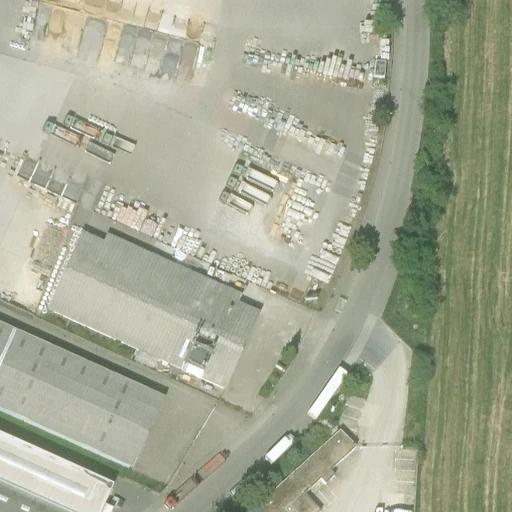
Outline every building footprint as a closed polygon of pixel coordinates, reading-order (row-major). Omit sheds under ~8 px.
[(80,239),(47,312),(136,352),(131,363),(151,371),(156,360),(224,391),(257,318),(235,308),(240,296),(108,237),(103,249),(80,239)] [(0,331),(0,413),(128,471),(159,403),(0,331)] [(354,451),(339,435),(257,509),(255,507),(249,511),(316,511),(303,497),(320,482),(324,487),(333,479),(329,474),(354,451)] [(0,439),(0,487),(54,511),(110,511),(103,509),(112,490),(0,439)] [(54,511),(0,487),(0,511),(54,511)]
